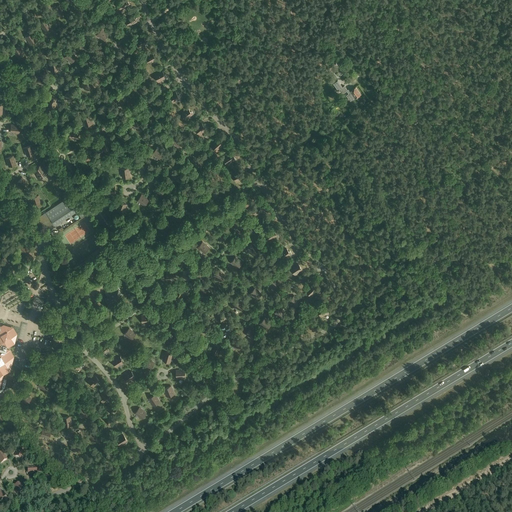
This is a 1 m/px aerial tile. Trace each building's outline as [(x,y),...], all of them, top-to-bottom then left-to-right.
[(124,8),(129,5),(125,0),(122,0),(122,1),(118,4),(122,11),(124,10),(124,8)] [(60,5),(54,9),(57,14),(56,15),(57,17),(64,12),(62,8),(62,7),(61,6),(60,6),(60,5)] [(132,25),(137,21),(133,15),(133,16),(132,16),(130,17),(126,20),(130,27),(132,26),(132,25)] [(46,20),(40,24),(43,29),(42,29),(43,31),(50,27),(48,23),(48,22),(47,21),(46,20)] [(99,36),(104,40),(108,35),(108,34),(106,33),(102,29),(96,35),(98,37),(99,36)] [(32,33),(26,37),(29,42),(28,43),(29,45),(36,40),(34,36),(34,35),(33,34),(32,34),(32,33)] [(142,46),(147,43),(144,37),(143,37),(142,37),(141,38),(141,39),(136,41),(140,49),(142,47),(142,46)] [(83,47),(87,51),(92,46),(91,45),(91,44),(90,43),(89,43),(85,40),(80,46),(82,48),(83,47)] [(19,46),(13,50),(16,55),(15,56),(17,58),(24,53),(21,49),(20,47),(19,47),(19,46)] [(67,58),(72,62),(77,57),(76,57),(76,56),(75,55),(74,55),(70,52),(65,58),(66,59),(67,58)] [(151,63),(156,59),(153,53),(152,54),(151,54),(150,54),(150,55),(145,58),(150,65),(152,64),(151,63)] [(120,54),(115,59),(120,63),(119,64),(121,66),(126,60),(122,56),(121,55),(120,55),(120,54)] [(50,66),(51,72),(58,71),(58,70),(58,69),(58,67),(57,67),(56,62),(48,64),(49,66),(50,66)] [(104,79),(109,73),(106,69),(104,68),(103,67),(98,72),(103,76),(102,77),(104,79)] [(162,72),(161,72),(160,72),(159,73),(155,75),(159,83),(161,82),(160,80),(166,78),(162,71),(162,72)] [(37,84),(43,85),(44,78),(43,78),(43,77),(41,77),(36,76),(34,84),(36,85),(37,84)] [(86,79),(81,85),(86,89),(85,90),(87,91),(92,85),(88,82),(88,81),(87,80),(86,80),(86,79)] [(338,79),(333,83),(339,90),(341,88),(344,92),(347,90),(349,92),(350,90),(349,88),(348,89),(345,85),(343,86),(338,79)] [(134,92),(139,96),(143,91),(143,90),(143,89),(142,88),(141,88),(137,85),(131,91),(133,93),(134,92)] [(350,91),(351,92),(347,95),(351,100),(355,97),(356,98),(361,94),(356,87),(350,91)] [(70,90),(65,96),(69,100),(68,101),(70,102),(76,96),(72,93),(72,92),(71,91),(70,91),(70,90)] [(174,101),(180,98),(176,92),(175,93),(174,93),(173,93),(173,94),(169,97),(173,104),(175,103),(174,101)] [(117,102),(121,106),(126,101),(125,100),(125,99),(124,98),(123,98),(120,95),(114,101),(116,103),(117,102)] [(55,105),(56,99),(49,97),(49,98),(48,98),(48,100),(48,101),(47,106),(56,107),(56,105),(55,105)] [(103,107),(100,113),(106,116),(107,115),(108,114),(108,113),(110,109),(103,105),(102,107),(103,107)] [(154,108),(149,113),(154,117),(153,118),(155,120),(160,114),(156,110),(155,109),(154,109),(154,108)] [(187,118),(193,114),(189,109),(188,109),(187,109),(186,110),(186,111),(181,114),(186,120),(188,119),(187,118)] [(84,120),(86,126),(92,124),(92,123),(93,122),(92,121),(91,120),(90,116),(82,118),(83,120),(84,120)] [(138,120),(133,125),(138,130),(137,131),(139,132),(144,126),(141,122),(139,121),(138,120)] [(201,133),(206,129),(202,123),(201,124),(200,124),(199,125),(199,126),(195,129),(200,135),(202,134),(201,133)] [(11,125),(10,132),(17,133),(17,134),(19,134),(20,126),(15,125),(14,125),(12,125),(11,125)] [(72,138),(78,139),(79,132),(78,132),(78,131),(76,131),(71,131),(70,139),(72,139),(72,138)] [(122,131),(117,137),(122,141),(121,142),(123,143),(128,137),(124,134),(124,133),(123,132),(122,132),(122,131)] [(174,143),(178,147),(183,142),(182,141),(181,140),(180,140),(176,136),(171,142),(173,144),(174,143)] [(218,149),(223,145),(218,140),(217,140),(216,140),(215,141),(215,142),(211,146),(217,152),(219,150),(218,149)] [(105,143),(101,148),(106,152),(105,153),(107,154),(112,148),(108,145),(108,144),(107,143),(106,143),(105,143)] [(25,150),(27,156),(34,154),(33,153),(34,152),(33,151),(32,150),(31,146),(23,148),(24,150),(25,150)] [(154,155),(159,159),(164,154),(163,153),(163,152),(162,151),(161,151),(157,148),(152,154),(154,156),(154,155)] [(89,158),(92,152),(85,149),(85,150),(84,151),(84,152),(84,153),(82,157),(90,161),(91,158),(89,158)] [(229,163),(234,159),(230,154),(229,154),(228,155),(228,156),(223,158),(228,165),(230,164),(229,163)] [(7,161),(9,167),(16,164),(15,163),(16,163),(15,161),(14,161),(13,156),(5,159),(6,161),(7,161)] [(138,165),(142,169),(147,164),(146,163),(145,162),(144,162),(141,158),(135,165),(137,166),(138,165)] [(194,159),(189,164),(194,168),(193,169),(194,171),(200,164),(196,161),(196,160),(195,159),(194,159)] [(47,175),(41,165),(33,170),(35,173),(36,172),(38,175),(37,175),(40,180),(47,175)] [(122,171),(123,178),(130,177),(130,176),(130,175),(130,174),(129,173),(129,168),(120,169),(121,172),(122,171)] [(177,171),(172,177),(177,181),(176,182),(178,183),(183,177),(180,174),(179,173),(178,172),(177,172),(177,171)] [(238,180),(244,178),(241,171),(240,172),(240,171),(238,172),(238,173),(233,175),(237,182),(239,182),(238,180)] [(22,177),(17,183),(22,187),(21,188),(23,189),(28,183),(25,180),(25,179),(23,178),(22,177)] [(159,184),(154,189),(159,193),(158,194),(160,196),(166,190),(162,186),(160,185),(159,184)] [(109,193),(115,193),(115,186),(114,186),(112,186),(111,186),(106,186),(106,195),(109,195),(109,193)] [(211,193),(216,197),(220,192),(220,191),(220,190),(218,189),(214,186),(208,192),(210,194),(211,193)] [(142,195),(138,201),(143,204),(142,205),(144,207),(149,200),(145,197),(144,196),(143,195),(142,195)] [(34,206),(40,204),(38,198),(40,198),(39,196),(31,198),(33,203),(32,204),(33,205),(33,206),(34,206)] [(68,198),(46,212),(55,225),(77,211),(68,198)] [(193,205),(197,209),(202,204),(201,203),(200,202),(199,202),(196,198),(190,205),(192,206),(193,205)] [(124,210),(127,204),(120,202),(119,203),(119,204),(119,205),(117,210),(125,213),(126,210),(124,210)] [(257,214),(263,211),(259,205),(258,205),(256,206),(252,209),(256,216),(258,215),(257,214)] [(4,206),(0,210),(0,211),(4,216),(3,217),(5,218),(11,212),(7,209),(7,208),(6,207),(5,207),(4,206)] [(174,218),(179,222),(183,217),(183,216),(181,214),(177,211),(171,217),(173,219),(174,218)] [(236,225),(240,229),(245,223),(244,223),(244,222),(243,221),(242,221),(238,218),(233,224),(235,226),(236,225)] [(158,228),(163,233),(167,227),(167,226),(165,225),(161,222),(155,228),(157,229),(158,228)] [(272,239),(277,235),(274,229),(273,230),(272,230),(271,231),(266,234),(271,241),(273,240),(272,239)] [(218,236),(223,241),(227,235),(227,234),(225,233),(221,230),(215,236),(217,237),(218,236)] [(141,242),(146,246),(151,241),(150,240),(149,238),(148,238),(144,235),(139,241),(140,243),(141,242)] [(200,249),(204,253),(209,248),(209,247),(208,246),(207,245),(206,245),(203,242),(197,248),(199,250),(200,249)] [(21,251),(25,255),(30,250),(29,249),(29,248),(28,247),(27,247),(24,244),(18,250),(20,252),(21,251)] [(252,244),(247,249),(252,253),(251,254),(253,256),(258,250),(255,246),(253,245),(252,244)] [(286,258),(291,254),(287,248),(286,249),(285,249),(284,250),(280,254),(285,260),(287,259),(286,258)] [(3,261),(8,265),(13,260),(12,259),(11,258),(10,258),(6,254),(1,260),(2,262),(3,261)] [(181,258),(183,264),(190,262),(190,261),(190,259),(189,259),(187,254),(179,256),(180,259),(181,258)] [(236,257),(231,262),(236,267),(235,268),(237,269),(242,263),(238,260),(238,259),(237,258),(236,258),(236,257)] [(297,273),(302,270),(298,264),(297,264),(295,265),(295,266),(291,269),(296,276),(298,274),(297,273)] [(219,270),(214,275),(219,279),(218,280),(220,282),(226,276),(222,272),(220,270),(219,270)] [(169,278),(175,279),(176,272),(175,271),(174,271),(172,271),(167,271),(166,279),(169,280),(169,278)] [(271,284),(276,288),(280,282),(280,281),(278,280),(274,277),(268,283),(270,285),(271,284)] [(202,282),(197,287),(202,291),(201,292),(203,294),(208,288),(205,284),(203,282),(202,282)] [(112,288),(105,292),(108,297),(105,298),(109,304),(111,307),(117,303),(115,300),(122,295),(119,290),(120,289),(117,284),(112,287),(112,288)] [(313,294),(317,290),(313,285),(312,285),(311,285),(310,287),(306,291),(312,297),(314,295),(313,294)] [(183,295),(185,290),(179,287),(178,288),(177,289),(178,290),(175,294),(183,298),(184,296),(183,295)] [(252,295),(257,299),(262,294),(261,293),(260,291),(259,291),(255,288),(250,294),(251,296),(252,295)] [(294,296),(289,301),(294,305),(293,306),(295,308),(300,301),(296,298),(296,297),(295,296),(294,296)] [(235,306),(240,310),(244,305),(244,304),(243,303),(242,303),(238,299),(232,306),(234,307),(235,306)] [(280,307),(275,313),(280,317),(279,318),(281,319),(286,313),(282,310),(282,309),(281,308),(280,308),(280,307)] [(323,315),(329,313),(326,307),(325,307),(323,307),(323,308),(318,309),(321,317),(323,317),(323,315)] [(217,314),(218,320),(225,319),(225,318),(225,316),(224,316),(224,311),(215,311),(216,314),(217,314)] [(142,316),(142,323),(149,322),(149,324),(151,324),(151,315),(146,316),(145,315),(143,315),(143,316),(142,316)] [(265,318),(260,323),(265,327),(264,328),(266,330),(271,324),(268,320),(266,319),(265,318)] [(0,389),(3,375),(10,371),(14,357),(10,350),(6,349),(7,346),(14,342),(15,335),(12,328),(4,326),(1,328),(0,326),(0,389)] [(203,334),(209,334),(210,327),(209,327),(207,327),(206,327),(201,327),(200,335),(203,335),(203,334)] [(129,329),(124,334),(129,338),(128,339),(130,341),(136,334),(132,331),(132,330),(131,329),(130,329),(129,329)] [(251,329),(246,334),(251,338),(250,339),(252,341),(257,334),(253,331),(253,330),(252,329),(251,329)] [(236,338),(231,344),(236,348),(236,349),(237,350),(243,344),(239,341),(238,340),(237,339),(236,339),(236,338)] [(99,348),(103,354),(108,350),(109,351),(111,350),(107,343),(102,346),(100,347),(99,348)] [(219,352),(221,347),(214,344),(214,345),(213,345),(213,347),(211,352),(219,355),(220,353),(219,352)] [(163,360),(170,363),(172,357),(173,357),(174,355),(166,352),(164,357),(163,359),(163,360)] [(113,361),(116,367),(122,364),(122,365),(124,363),(120,356),(116,359),(115,359),(114,360),(113,361)] [(79,367),(83,363),(78,358),(77,358),(77,359),(76,360),(72,364),(78,370),(80,368),(79,367)] [(145,365),(150,369),(154,363),(154,362),(152,361),(148,358),(143,365),(145,366),(145,365)] [(59,369),(54,375),(59,379),(58,380),(60,381),(66,375),(62,372),(62,371),(60,370),(59,369)] [(176,370),(177,377),(183,377),(183,378),(185,378),(185,370),(180,370),(179,370),(178,370),(177,370),(176,370)] [(124,376),(128,382),(133,378),(134,379),(136,378),(131,371),(127,374),(126,374),(125,374),(125,375),(124,376)] [(94,385),(99,381),(95,375),(94,376),(93,376),(92,377),(88,381),(93,387),(95,386),(94,385)] [(43,380),(38,385),(43,390),(42,391),(44,392),(49,386),(46,383),(46,382),(44,381),(43,380)] [(171,386),(165,389),(167,394),(166,395),(167,397),(174,394),(172,389),(173,389),(172,387),(171,387),(171,386)] [(104,401),(110,399),(107,392),(106,393),(106,392),(104,393),(104,394),(99,396),(103,403),(105,402),(104,401)] [(25,393),(20,398),(25,402),(24,403),(26,405),(31,398),(27,395),(27,394),(26,393),(25,393)] [(155,394),(149,398),(153,403),(152,404),(153,406),(160,402),(157,397),(156,395),(155,395),(155,394)] [(80,413),(84,417),(89,412),(88,411),(87,409),(86,409),(83,406),(77,412),(79,414),(80,413)] [(139,408),(135,413),(140,417),(140,418),(142,419),(146,413),(142,410),(142,409),(141,408),(140,408),(139,408)] [(111,424),(117,422),(115,415),(114,415),(112,416),(107,418),(109,426),(112,425),(111,424)] [(63,420),(64,426),(71,425),(71,424),(71,422),(70,422),(69,416),(61,418),(62,420),(63,420)] [(43,436),(49,438),(51,431),(50,431),(50,430),(48,430),(47,430),(42,429),(40,437),(42,437),(43,436)] [(92,430),(88,436),(92,440),(91,441),(93,442),(99,436),(95,433),(95,432),(94,431),(93,431),(92,430)] [(122,444),(127,441),(123,435),(122,435),(120,436),(120,437),(116,439),(120,446),(122,445),(122,444)] [(76,442),(73,449),(78,452),(78,453),(80,454),(83,446),(79,444),(79,443),(77,443),(76,442)] [(15,456),(21,459),(24,454),(25,454),(26,452),(19,448),(17,453),(16,453),(15,455),(15,456)] [(61,460),(62,454),(55,452),(55,453),(54,453),(54,455),(54,456),(53,461),(61,462),(62,460),(61,460)] [(27,467),(28,474),(34,474),(34,475),(36,475),(36,467),(31,467),(30,467),(29,467),(28,467),(27,467)] [(20,483),(14,486),(17,491),(16,492),(17,494),(24,490),(22,486),(22,485),(21,484),(20,483)]
